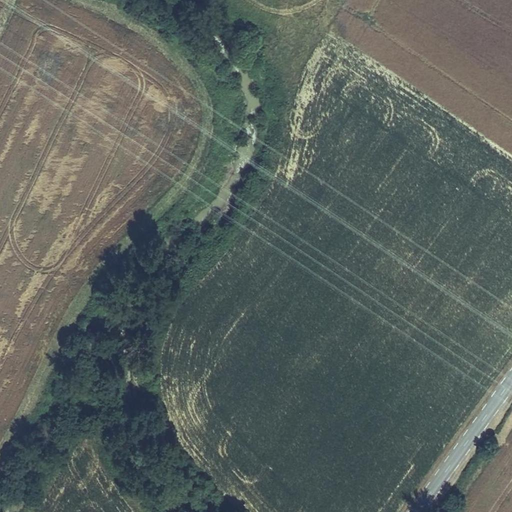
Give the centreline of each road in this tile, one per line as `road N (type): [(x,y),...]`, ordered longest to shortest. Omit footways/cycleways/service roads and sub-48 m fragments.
road 1 (track): [(76,0),(168,54),(204,105),(180,186),(87,271),(0,460)]
road 2 (secondary): [(511,379),(416,511)]
